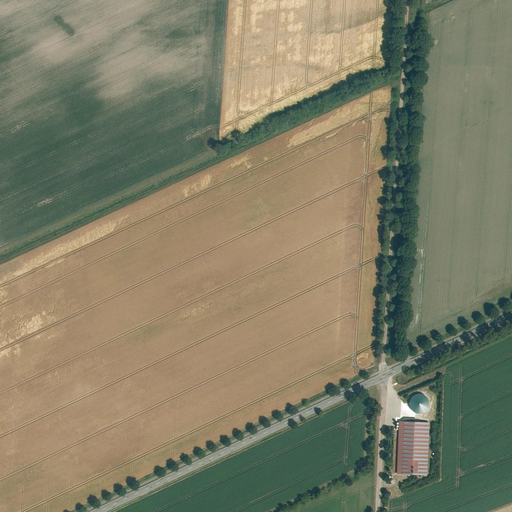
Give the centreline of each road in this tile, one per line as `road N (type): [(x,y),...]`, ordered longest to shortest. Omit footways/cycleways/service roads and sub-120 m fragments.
road 1 (track): [(384,377),(407,0)]
road 2 (tertiary): [(384,377),(98,511)]
road 3 (tertiary): [(511,317),(384,377)]
road 4 (unclassified): [(376,511),(384,377)]
